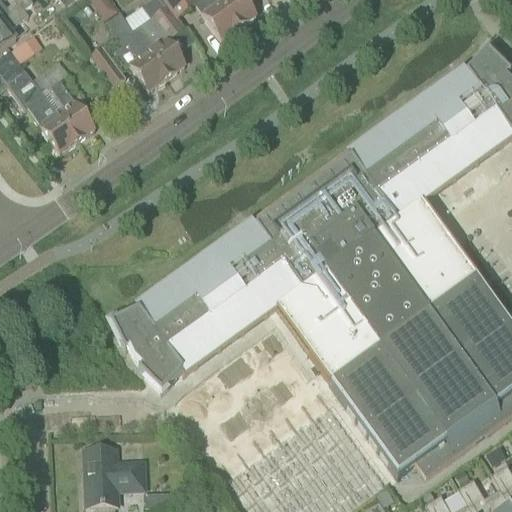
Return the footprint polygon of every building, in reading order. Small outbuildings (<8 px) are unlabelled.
[(31,8),(24,0),(22,0),(13,7),(20,16),(31,8)] [(54,0),(65,14),(80,1),(79,0),(54,0)] [(130,36),(165,86),(183,73),(164,47),(180,36),(155,0),(154,0),(140,11),(149,24),(139,31),(138,30),(131,35),(130,36)] [(236,35),(211,0),(161,0),(176,22),(194,10),(201,20),(199,21),(218,48),(237,35),(236,35)] [(211,0),(236,35),(255,21),(247,10),(261,0),(211,0)] [(25,22),(20,16),(13,7),(5,13),(3,15),(7,19),(0,24),(0,55),(14,45),(7,36),(25,22)] [(110,7),(97,16),(103,25),(116,16),(110,7)] [(147,99),(165,86),(130,36),(131,35),(118,17),(104,27),(122,52),(112,59),(124,76),(129,73),(147,99)] [(24,46),(10,57),(17,68),(32,57),(24,46)] [(101,55),(88,64),(110,95),(123,85),(101,55)] [(10,57),(0,64),(0,81),(6,89),(24,76),(17,68),(10,57)] [(136,317),(109,330),(123,359),(124,358),(123,357),(127,355),(132,366),(141,374),(138,377),(137,375),(136,377),(159,399),(173,385),(180,378),(182,380),(180,381),(181,383),(278,312),(329,387),(384,467),(395,484),(411,473),(410,472),(413,470),(424,485),(511,420),(511,334),(474,282),(421,209),(511,143),(511,140),(510,142),(509,139),(511,137),(511,90),(503,82),(506,79),(507,80),(508,79),(485,57),(464,79),(462,76),(464,75),(463,74),(342,161),(343,162),(345,161),(348,164),(253,233),(251,229),(252,228),(251,227),(131,314),(132,315),(134,314),(136,317)] [(23,77),(6,89),(22,112),(57,163),(75,150),(56,122),(39,100),(30,86),(23,77)] [(56,122),(75,150),(93,137),(57,87),(48,93),(64,116),(56,122)] [(244,444),(289,414),(274,391),(229,422),(244,444)] [(358,511),(377,499),(386,492),(331,419),(284,453),(281,450),(218,495),(229,511),(358,511)] [(498,452),(489,458),(495,468),(504,463),(498,452)] [(84,511),(116,511),(116,497),(143,496),(141,468),(114,470),(114,455),(102,455),(82,456),(84,511)] [(511,511),(511,482),(507,473),(491,482),(499,496),(508,511),(511,511)] [(466,483),(462,476),(453,481),(458,488),(466,483)] [(508,511),(499,496),(483,505),(473,487),(457,496),(458,497),(466,511),(508,511)] [(386,492),(377,499),(382,510),(393,504),(386,492)] [(430,497),(421,502),(426,511),(435,506),(430,497)] [(441,503),(424,511),(466,511),(458,497),(442,506),(441,503)]
